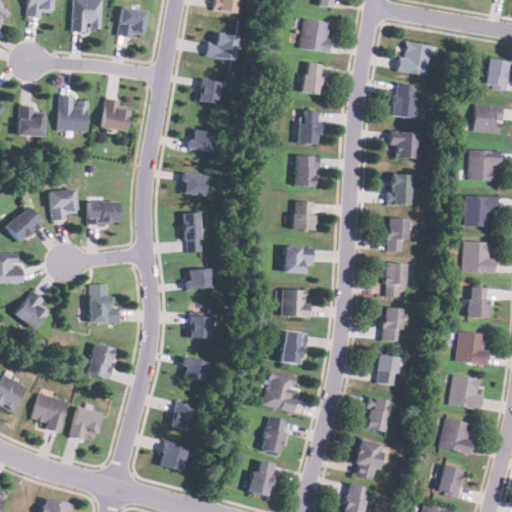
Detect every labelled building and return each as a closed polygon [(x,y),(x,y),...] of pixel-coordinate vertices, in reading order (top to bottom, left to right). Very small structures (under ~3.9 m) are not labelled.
[(49,0),(24,0),(24,16),(39,16),(39,11),(49,12),(49,0)] [(98,27),(99,0),(69,0),(69,30),(83,31),(83,26),(98,27)] [(231,13),(234,0),(211,0),(210,7),(231,13)] [(143,9),(118,7),(115,35),(140,37),(143,9)] [(326,51),(329,21),(300,18),(297,48),(326,51)] [(229,60),(235,36),(208,30),(202,54),(229,60)] [(425,75),(430,45),(401,40),(397,70),(425,75)] [(503,89),(508,61),(486,57),(481,86),(503,89)] [(299,92),(317,95),(322,63),(303,61),(299,92)] [(197,77),(194,100),(213,103),(216,81),(197,77)] [(413,84),(393,82),(388,115),(409,118),(413,84)] [(54,129),(82,132),(86,98),(58,95),(54,129)] [(122,130),(126,101),(103,98),(99,126),(122,130)] [(499,104),(472,104),(471,131),(499,131),(499,104)] [(32,114),(32,105),(15,105),(15,135),(40,135),(40,114),(32,114)] [(297,109),(295,143),(314,145),(317,110),(297,109)] [(189,126),(186,146),(207,149),(210,130),(189,126)] [(387,146),(392,146),(392,157),(416,157),(416,131),(387,131),(387,146)] [(465,180),(496,180),(497,150),(466,149),(465,180)] [(312,154),(292,154),(292,186),(312,186),(312,154)] [(181,169),(178,192),(201,194),(203,172),(181,169)] [(408,205),(408,173),(388,173),(388,205),(408,205)] [(74,215),(71,188),(46,190),(48,217),(74,215)] [(487,225),(487,209),(496,209),(496,195),(463,195),(463,225),(487,225)] [(84,222),(116,222),(116,201),(84,201),(84,222)] [(313,201),(289,201),(289,228),(313,228),(313,201)] [(2,224),(14,241),(39,222),(27,206),(2,224)] [(197,212),(180,212),(180,250),(197,250),(197,212)] [(385,251),(403,251),(403,217),(385,217),(385,251)] [(492,271),(492,257),(488,257),(488,241),(461,241),(461,271),(492,271)] [(308,272),(308,246),(281,246),(281,272),(308,272)] [(0,282),(18,282),(18,255),(0,255),(0,282)] [(402,295),(402,262),(381,262),(381,295),(402,295)] [(183,268),(184,279),(179,279),(180,288),(207,286),(205,266),(183,268)] [(485,317),(485,286),(467,286),(467,317),(485,317)] [(305,316),(305,289),(278,288),(277,315),(305,316)] [(11,312),(29,329),(48,307),(29,291),(11,312)] [(86,322),(114,322),(114,296),(86,296),(86,322)] [(399,307),(378,307),(378,340),(399,340),(399,307)] [(184,313),(184,335),(206,335),(206,314),(184,313)] [(452,360),(482,364),(487,334),(457,329),(452,360)] [(277,362),(296,364),(300,333),(281,330),(277,362)] [(112,348),(93,342),(83,372),(102,378),(112,348)] [(180,354),(178,364),(181,365),(179,375),(200,379),(204,359),(180,354)] [(392,385),(395,356),(374,354),(372,383),(392,385)] [(288,411),(296,378),(268,370),(259,404),(288,411)] [(446,404),(476,409),(480,378),(451,374),(446,404)] [(0,407),(7,412),(22,388),(0,375),(0,407)] [(29,421),(57,430),(66,401),(37,392),(29,421)] [(381,432),(388,401),(369,396),(361,427),(381,432)] [(170,401),(164,424),(183,429),(189,406),(170,401)] [(84,433),(92,435),(98,413),(74,406),(67,435),(82,439),(84,433)] [(259,450),(277,453),(283,419),(265,415),(259,450)] [(465,453),(472,423),(443,416),(436,446),(465,453)] [(371,479),(380,443),(358,438),(350,474),(371,479)] [(160,442),(154,464),(178,470),(183,447),(160,442)] [(274,463),(254,458),(245,492),(265,497),(274,463)] [(454,496),(461,469),(441,463),(433,490),(454,496)] [(358,511),(366,487),(346,482),(337,511),(358,511)] [(68,511),(70,503),(41,498),(38,511),(68,511)] [(448,511),(449,511),(422,502),(418,511),(448,511)]
